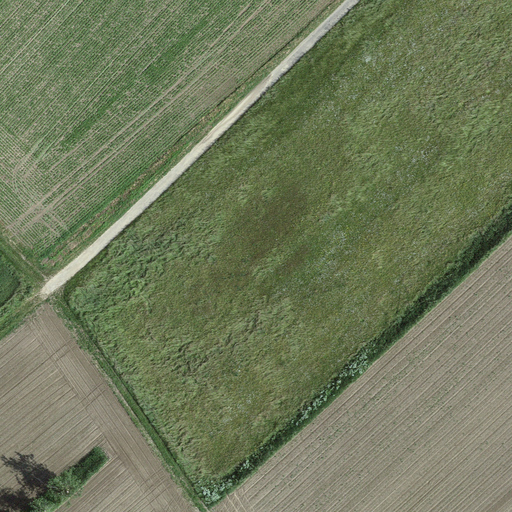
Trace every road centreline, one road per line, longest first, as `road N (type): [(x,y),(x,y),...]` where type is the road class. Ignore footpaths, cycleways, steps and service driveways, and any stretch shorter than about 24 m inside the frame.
road 1 (track): [(43,290),(349,0)]
road 2 (track): [(0,248),(43,290),(198,511)]
